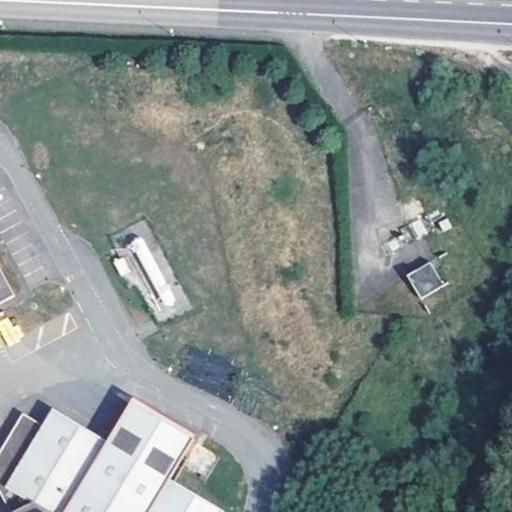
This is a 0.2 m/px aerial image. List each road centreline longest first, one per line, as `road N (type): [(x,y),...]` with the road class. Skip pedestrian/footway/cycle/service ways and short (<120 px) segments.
road 1 (unclassified): [(0,1),(511,23)]
road 2 (unknown): [(303,14),(364,120),(382,236)]
